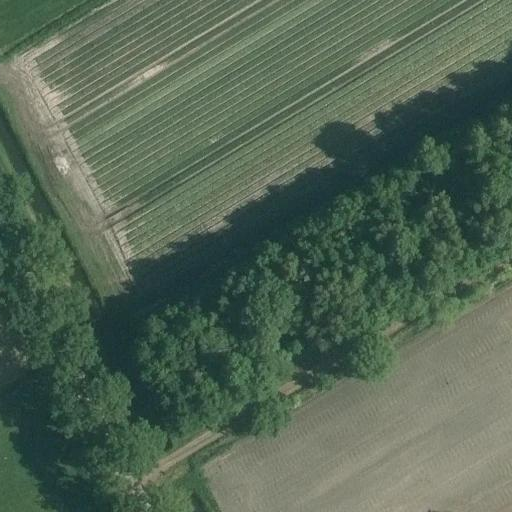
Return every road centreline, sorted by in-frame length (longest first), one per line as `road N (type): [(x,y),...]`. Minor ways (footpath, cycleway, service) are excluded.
road 1 (track): [(128,484),(511,256)]
road 2 (unclassified): [(0,229),(142,511)]
